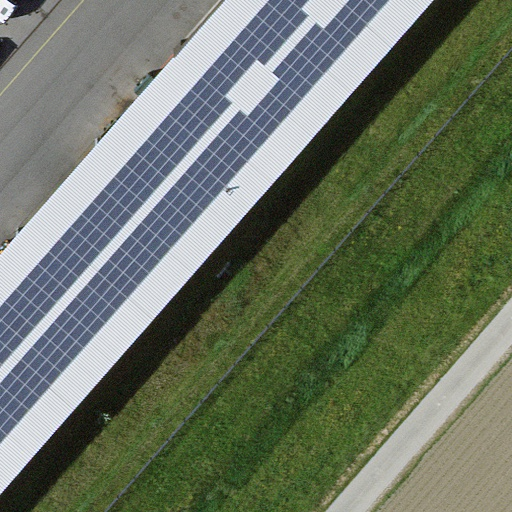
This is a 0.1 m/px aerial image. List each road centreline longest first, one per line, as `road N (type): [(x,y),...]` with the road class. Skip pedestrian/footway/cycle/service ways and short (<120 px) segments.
road 1 (track): [(347,511),(511,323)]
road 2 (unknown): [(0,128),(114,0)]
